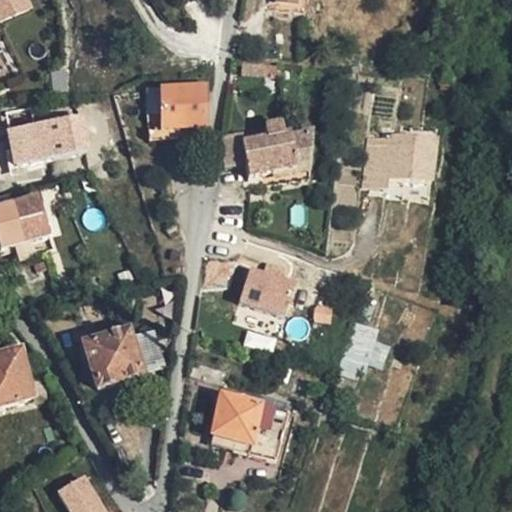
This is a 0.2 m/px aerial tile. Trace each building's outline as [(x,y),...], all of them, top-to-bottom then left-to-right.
[(301,24),(305,0),(273,0),(270,20),(301,24)] [(484,0),(462,0),(458,11),(477,19),(484,0)] [(271,73),(236,72),(236,83),(270,84),(271,73)] [(188,127),(206,125),(205,124),(200,83),(156,89),(159,115),(161,130),(188,127)] [(33,108),(25,110),(28,124),(35,123),(33,108)] [(190,139),(188,127),(161,130),(159,115),(144,117),(147,143),(190,139)] [(241,140),(241,133),(241,130),(220,131),(220,161),(244,159),(246,184),(307,179),(312,134),(283,136),(276,124),(264,131),(264,139),(241,140)] [(264,131),(241,133),(241,140),(264,139),(264,131)] [(389,179),(437,177),(436,132),(363,133),(365,190),(389,189),(389,179)] [(85,172),(68,178),(72,186),(89,180),(85,172)] [(35,198),(6,210),(19,246),(48,235),(35,198)] [(0,212),(0,252),(19,246),(6,210),(0,212)] [(280,319),(291,286),(246,272),(236,305),(280,319)] [(384,369),(389,345),(374,341),(377,329),(353,324),(341,375),(356,378),(359,363),(384,369)] [(126,334),(82,350),(97,392),(162,369),(151,336),(129,343),(126,334)] [(0,411),(31,404),(19,357),(0,361),(0,411)] [(250,448),(210,442),(208,452),(275,464),(286,405),(268,402),(266,411),(257,409),(250,448)] [(216,402),(210,442),(250,448),(257,409),(216,402)]
